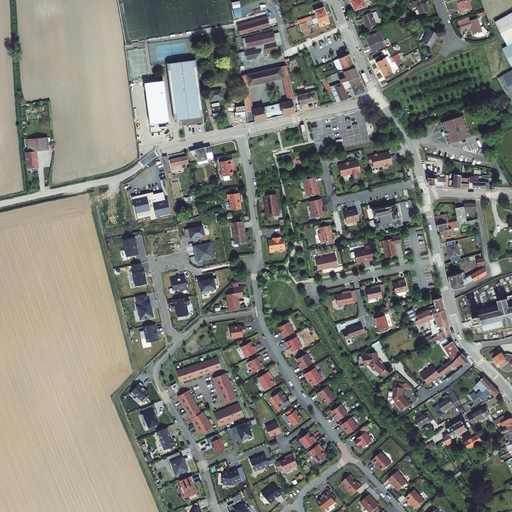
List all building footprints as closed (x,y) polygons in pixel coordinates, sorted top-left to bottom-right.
[(362,0),(351,0),(344,3),(349,15),(366,9),(362,0)] [(462,0),(460,0),(450,4),(455,17),(467,13),(462,0)] [(412,19),(424,15),(420,5),(418,2),(410,5),(413,13),(411,15),(412,19)] [(305,22),(292,26),(293,29),(320,20),(318,11),(308,15),(310,19),(305,21),(305,22)] [(267,16),(237,25),(240,35),(270,26),(267,16)] [(366,16),(350,23),(352,26),(358,24),(362,33),(375,27),(371,17),(367,19),(366,16)] [(323,27),(320,20),(293,29),(296,36),(303,33),(302,30),(307,28),(307,29),(313,27),(314,31),(323,27)] [(464,22),(453,26),(457,36),(460,34),(460,33),(465,31),(468,39),(469,38),(469,40),(472,41),(474,41),(479,39),(480,38),(482,39),(483,37),(483,35),(482,33),(481,34),(477,28),(474,29),(472,22),(465,25),(464,22)] [(273,30),(244,38),(247,47),(263,43),(266,53),(278,50),(273,30)] [(433,39),(423,33),(415,46),(425,52),(433,39)] [(375,36),(361,42),(366,55),(380,49),(375,36)] [(511,98),(511,43),(504,49),(511,63),(511,70),(497,79),(509,100),(511,98)] [(258,48),(240,51),(241,60),(259,58),(258,48)] [(196,57),(167,60),(174,118),(177,119),(180,121),(181,125),(204,122),(196,57)] [(317,69),(311,71),(316,83),(321,81),(336,75),(335,73),(338,71),(347,67),(343,57),(329,63),(333,72),(328,75),(327,73),(320,76),(317,69)] [(378,57),(369,61),(374,72),(398,60),(396,57),(381,64),(378,57)] [(400,64),(398,60),(374,72),(379,83),(388,78),(385,71),(400,64)] [(306,91),(305,90),(293,93),(285,64),(241,75),(248,123),(297,110),(294,98),(298,98),(299,104),(317,99),(314,89),(306,91)] [(336,75),(337,76),(349,71),(347,67),(338,71),(335,73),(336,75)] [(349,71),(337,76),(339,78),(339,80),(335,81),(334,83),(336,87),(353,81),(349,71)] [(167,133),(170,130),(164,81),(145,83),(151,135),(167,133)] [(322,96),(327,94),(325,91),(321,81),(316,83),(322,96)] [(356,87),(353,81),(336,87),(337,90),(339,93),(340,93),(342,92),(346,91),(356,87)] [(359,94),(356,87),(346,91),(347,94),(344,95),(346,101),(358,97),(359,94)] [(223,89),(210,90),(211,99),(223,98),(223,89)] [(337,90),(330,93),(335,105),(342,102),(339,95),(339,93),(337,90)] [(330,93),(327,94),(332,106),(335,105),(330,93)] [(463,115),(441,122),(443,130),(441,131),(442,135),(445,134),(447,143),(469,136),(463,115)] [(25,152),(26,169),(38,168),(37,151),(49,150),(48,136),(26,138),(27,151),(25,152)] [(196,154),(197,162),(214,158),(211,145),(188,150),(189,153),(191,152),(192,155),(196,154)] [(390,151),(367,156),(369,164),(372,163),(374,169),(393,164),(390,151)] [(174,169),(183,167),(183,165),(188,164),(187,156),(180,157),(180,156),(170,159),(172,167),(173,167),(174,169)] [(230,158),(218,161),(222,176),(232,174),(230,166),(232,166),(230,158)] [(357,159),(338,164),(341,176),(352,173),(353,178),(360,176),(359,172),(360,172),(357,159)] [(428,174),(428,183),(431,185),(445,186),(446,181),(446,178),(437,177),(437,174),(428,174)] [(449,181),(449,187),(462,188),(463,177),(457,178),(457,177),(449,174),(449,181)] [(316,176),(302,180),(306,196),(320,193),(316,176)] [(474,177),(463,177),(462,188),(480,189),(480,183),(482,183),(482,180),(482,178),(483,177),(474,176),(474,177)] [(140,217),(162,212),(157,188),(142,191),(142,189),(121,194),(126,216),(139,214),(140,217)] [(239,192),(227,193),(228,198),(230,198),(231,209),(241,208),(239,192)] [(276,193),(263,195),(265,206),(266,206),(266,209),(265,209),(266,216),(279,215),(276,193)] [(321,199),(309,201),(312,218),(325,216),(324,210),(322,210),(321,207),(323,206),(321,199)] [(396,203),(372,209),(376,228),(393,224),(394,226),(403,224),(401,215),(399,216),(396,203)] [(474,203),(465,204),(465,207),(466,213),(477,212),(476,204),(474,204),(474,203)] [(465,207),(456,208),(459,228),(468,226),(468,225),(467,222),(466,213),(465,207)] [(357,208),(343,211),(346,224),(360,221),(357,208)] [(445,214),(434,216),(438,231),(441,230),(451,228),(459,226),(458,221),(454,222),(454,220),(446,222),(445,214)] [(227,226),(232,225),(235,240),(231,240),(232,245),(234,246),(239,246),(238,243),(246,242),(245,238),(244,237),(244,236),(245,235),(243,220),(227,223),(227,226)] [(330,225),(319,227),(320,233),(319,233),(320,242),(326,241),(327,244),(334,243),(333,239),(335,239),(334,233),(331,233),(330,225)] [(453,237),(451,228),(441,230),(443,239),(453,237)] [(192,232),(179,234),(181,242),(185,241),(186,243),(190,242),(190,243),(194,242),(194,241),(200,240),(197,229),(192,230),(192,232)] [(401,242),(399,235),(392,237),(392,238),(382,240),(386,257),(397,255),(394,244),(401,242)] [(272,239),(268,239),(270,253),(274,252),(274,250),(286,249),(284,237),(282,237),(281,236),(272,237),(272,239)] [(130,241),(118,244),(122,261),(133,258),(132,251),(131,252),(131,249),(130,241)] [(459,243),(448,246),(451,257),(460,254),(458,245),(459,245),(459,243)] [(373,260),(370,246),(365,247),(365,249),(351,252),(351,253),(351,256),(353,257),(355,256),(356,263),(362,262),(362,261),(365,260),(365,261),(368,260),(368,261),(373,260)] [(209,263),(206,247),(194,249),(195,255),(189,256),(191,265),(193,266),(209,263)] [(335,254),(316,259),(318,269),(325,267),(325,268),(333,266),(333,267),(338,266),(335,254)] [(481,254),(475,256),(476,257),(479,256),(480,259),(476,260),(477,266),(481,265),(482,268),(468,275),(469,276),(472,282),(486,274),(481,254)] [(136,267),(125,269),(127,276),(130,290),(141,288),(139,279),(140,279),(139,274),(137,274),(136,267)] [(461,272),(449,275),(452,286),(454,288),(465,285),(470,282),(467,276),(466,276),(466,277),(463,279),(461,272)] [(170,279),(172,289),(178,288),(179,290),(186,289),(184,275),(179,276),(179,277),(170,279)] [(226,294),(229,310),(239,308),(237,297),(243,297),(242,286),(239,287),(238,282),(233,283),(234,293),(226,294)] [(397,284),(389,286),(391,296),(403,293),(401,282),(396,283),(397,284)] [(198,285),(193,286),(196,299),(203,298),(203,296),(208,295),(208,291),(211,290),(210,284),(206,285),(206,284),(198,286),(198,285)] [(371,289),(362,291),(364,301),(378,298),(377,293),(375,286),(371,287),(371,289)] [(338,295),(331,297),(334,307),(349,304),(347,292),(342,293),(343,294),(338,295)] [(445,308),(442,296),(433,298),(435,303),(429,305),(430,307),(425,309),(416,313),(416,312),(402,321),(403,324),(403,326),(411,322),(428,312),(445,308)] [(190,297),(174,300),(177,317),(188,315),(186,305),(191,304),(190,297)] [(471,320),(473,330),(473,332),(474,331),(474,330),(479,329),(479,330),(480,330),(480,332),(480,334),(482,333),(486,332),(487,332),(487,331),(491,330),(492,331),(493,331),(492,330),(496,329),(496,330),(497,330),(497,329),(501,328),(502,329),(503,331),(502,331),(502,332),(503,332),(503,331),(509,330),(511,330),(510,329),(511,328),(511,297),(511,298),(506,299),(505,299),(506,300),(505,301),(501,302),(500,302),(500,303),(497,303),(496,303),(496,304),(497,306),(496,306),(496,308),(493,308),(493,307),(492,308),(492,309),(488,309),(488,308),(487,309),(487,310),(482,311),(482,310),(481,310),(481,311),(477,312),(476,311),(475,312),(476,313),(476,312),(477,317),(476,317),(477,318),(471,319),(471,318),(470,318),(470,320),(471,320)] [(133,314),(135,324),(149,321),(147,313),(144,313),(144,309),(144,305),(142,306),(141,298),(131,300),(132,308),(131,308),(132,314),(133,314)] [(448,323),(445,308),(428,312),(411,322),(409,327),(414,325),(414,326),(428,318),(431,316),(432,322),(434,322),(435,325),(439,324),(448,323)] [(431,316),(428,318),(431,333),(438,330),(439,331),(440,330),(449,326),(448,323),(439,324),(435,325),(434,322),(432,322),(431,316)] [(381,317),(370,321),(371,325),(372,324),(375,332),(385,329),(381,317)] [(289,321),(278,327),(283,338),(295,332),(289,321)] [(241,324),(229,326),(231,339),(243,337),(242,332),(246,332),(245,325),(241,326),(241,324)] [(147,343),(158,341),(155,325),(144,327),(147,343)] [(451,333),(449,326),(440,330),(439,331),(436,336),(425,341),(426,344),(439,339),(445,336),(451,333)] [(352,330),(349,331),(349,332),(346,331),(346,333),(343,334),(344,335),(339,337),(342,344),(345,342),(347,343),(351,341),(352,340),(362,336),(359,329),(353,331),(352,330)] [(297,336),(286,342),(291,351),(302,346),(297,336)] [(449,342),(445,336),(439,339),(452,359),(456,355),(457,356),(462,352),(452,341),(449,342)] [(251,342),(240,347),(246,357),(258,351),(255,345),(253,346),(251,342)] [(500,357),(495,350),(486,357),(494,367),(495,366),(497,370),(501,373),(505,373),(510,372),(511,369),(511,358),(511,359),(509,357),(505,356),(502,356),(500,357)] [(452,359),(436,371),(439,375),(438,376),(441,375),(458,362),(461,365),(467,359),(462,352),(457,356),(456,355),(452,359)] [(306,353),(295,360),(301,370),(313,363),(306,353)] [(373,354),(373,353),(371,353),(363,355),(364,356),(355,358),(355,360),(354,361),(356,368),(365,365),(366,366),(372,372),(373,370),(377,374),(378,374),(381,377),(383,375),(385,372),(382,369),(383,369),(378,365),(379,364),(378,362),(376,361),(375,362),(374,361),(373,354)] [(260,355),(248,362),(254,372),(264,366),(261,360),(262,360),(260,355)] [(217,356),(175,370),(179,383),(222,369),(217,356)] [(432,366),(420,375),(427,383),(435,377),(436,377),(439,375),(436,371),(432,366)] [(314,368),(303,375),(311,387),(322,380),(314,368)] [(269,370),(256,378),(264,390),(275,384),(271,378),(273,377),(269,370)] [(226,373),(213,378),(223,403),(237,398),(226,373)] [(488,386),(480,378),(472,386),(477,391),(472,395),(470,393),(466,396),(471,401),(475,398),(488,386)] [(149,392),(139,383),(131,392),(142,401),(149,392)] [(393,398),(402,411),(410,405),(403,396),(404,388),(398,387),(399,383),(396,383),(396,386),(395,386),(393,398)] [(328,385),(316,394),(325,405),(336,396),(328,385)] [(495,394),(488,386),(475,398),(479,403),(484,401),(482,399),(487,395),(490,399),(491,398),(495,394)] [(188,390),(177,397),(200,435),(213,428),(203,411),(201,412),(188,390)] [(281,390),(271,397),(278,407),(280,406),(282,408),(289,403),(287,401),(288,399),(281,390)] [(450,393),(443,397),(445,399),(430,409),(432,413),(436,411),(437,413),(437,412),(438,414),(449,407),(449,406),(455,402),(453,400),(450,393)] [(462,396),(453,400),(455,402),(456,404),(457,406),(465,402),(462,396)] [(238,403),(213,413),(219,427),(244,417),(238,403)] [(341,403),(332,411),(339,420),(348,412),(341,403)] [(153,408),(141,413),(147,428),(159,423),(153,408)] [(292,408),(286,412),(288,415),(286,416),(294,427),(304,419),(296,408),(293,410),(292,408)] [(483,417),(486,416),(482,409),(464,419),(468,426),(477,421),(478,422),(484,418),(483,417)] [(421,415),(410,422),(413,426),(412,426),(413,428),(414,427),(415,429),(426,422),(421,415)] [(351,417),(340,425),(343,430),(345,429),(348,433),(358,426),(351,417)] [(502,422),(499,417),(489,422),(491,425),(491,426),(496,424),(497,425),(502,422)] [(508,419),(502,422),(497,425),(496,424),(491,426),(492,427),(492,428),(496,426),(496,427),(501,425),(502,428),(510,424),(508,419)] [(275,421),(264,426),(270,438),(280,433),(275,421)] [(247,422),(232,428),(234,433),(238,431),(241,439),(252,434),(247,422)] [(462,431),(458,423),(448,428),(453,437),(462,431)] [(511,430),(511,428),(510,424),(502,428),(496,431),(499,435),(503,433),(504,435),(505,434),(511,430)] [(366,425),(358,431),(361,434),(352,442),(357,448),(358,446),(361,450),(374,439),(367,432),(370,430),(366,425)] [(168,427),(156,432),(164,450),(175,445),(168,427)] [(447,441),(453,437),(448,428),(441,432),(443,434),(437,438),(443,447),(448,443),(447,441)] [(511,443),(511,430),(505,434),(504,435),(501,436),(506,446),(509,445),(510,444),(511,443)] [(308,432),(298,439),(305,449),(316,441),(313,436),(312,437),(308,432)] [(218,433),(206,438),(208,442),(210,442),(214,452),(225,448),(218,433)] [(481,449),(474,437),(458,446),(463,455),(466,453),(465,451),(475,445),(477,451),(481,449)] [(319,443),(308,452),(317,463),(327,456),(323,451),(323,450),(319,443)] [(380,466),(383,470),(391,462),(381,451),(371,460),(376,465),(378,464),(380,466)] [(178,452),(167,457),(174,475),(188,469),(182,454),(180,455),(178,452)] [(265,454),(249,460),(254,471),(269,465),(265,454)] [(291,454),(273,462),(278,472),(283,469),(284,472),(297,465),(291,454)] [(229,472),(223,471),(222,484),(231,485),(241,480),(236,469),(229,472)] [(404,475),(399,469),(389,478),(399,489),(409,481),(404,476),(404,475)] [(191,475),(178,481),(185,498),(189,496),(190,499),(197,496),(196,494),(199,492),(191,475)] [(354,480),(350,475),(341,484),(345,488),(343,489),(351,497),(362,487),(357,482),(356,484),(353,481),(354,480)] [(273,484),(261,493),(270,503),(281,494),(273,484)] [(415,489),(405,497),(410,503),(411,502),(413,504),(412,505),(415,509),(425,500),(415,489)] [(324,497),(317,502),(324,510),(336,501),(328,491),(322,495),(324,497)] [(367,508),(369,511),(371,511),(378,506),(374,502),(375,501),(369,494),(361,501),(364,505),(363,505),(366,509),(367,508)] [(240,500),(229,507),(232,511),(252,511),(249,507),(247,507),(243,501),(241,502),(240,500)] [(200,511),(197,502),(186,507),(188,511),(200,511)]
